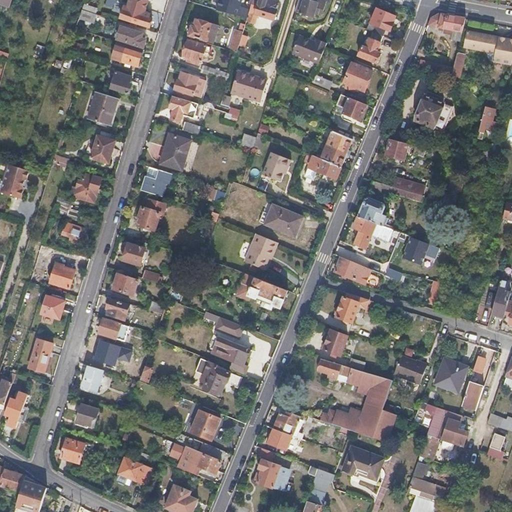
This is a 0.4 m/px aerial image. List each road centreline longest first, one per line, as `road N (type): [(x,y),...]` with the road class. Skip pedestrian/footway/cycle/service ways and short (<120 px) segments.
road 1 (residential): [(35,472),(176,0)]
road 2 (residential): [(315,278),(430,0)]
road 3 (residential): [(218,511),(315,278)]
road 4 (residential): [(315,278),(511,338)]
